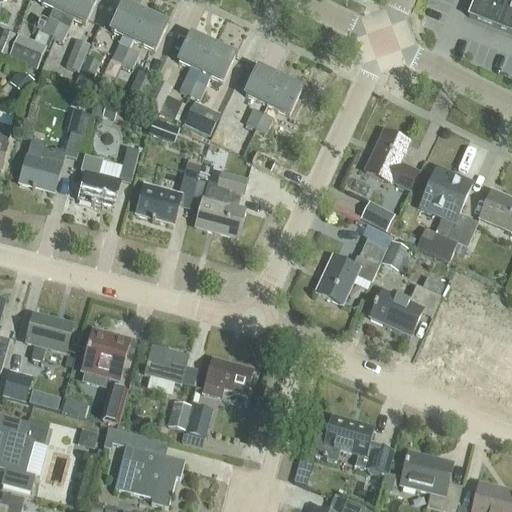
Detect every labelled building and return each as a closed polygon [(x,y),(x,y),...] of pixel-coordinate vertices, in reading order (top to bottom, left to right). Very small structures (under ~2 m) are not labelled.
[(9,0),(17,3),(17,0),(0,0),(0,12),(3,0),(9,0)] [(52,42),(63,18),(71,0),(44,0),(41,8),(52,13),(41,36),(52,42)] [(94,0),(71,0),(63,18),(52,42),(62,46),(73,22),(85,28),(97,1),(94,0)] [(511,0),(475,0),(468,19),(511,36),(511,0)] [(128,53),(132,45),(130,44),(142,17),(123,8),(110,35),(121,40),(110,63),(121,68),(128,53)] [(154,55),(167,28),(142,17),(130,44),(132,45),(154,55)] [(17,38),(3,33),(0,39),(0,59),(7,62),(15,42),(17,38)] [(188,100),(199,76),(212,49),(190,39),(178,66),(189,72),(178,95),(188,100)] [(28,48),(15,42),(7,62),(35,74),(45,51),(29,44),(28,48)] [(89,48),(75,43),(64,71),(78,76),(89,48)] [(212,49),(199,76),(188,100),(190,101),(198,104),(199,105),(210,81),(222,87),(234,60),(212,49)] [(102,56),(90,50),(75,85),(87,91),(102,56)] [(138,58),(128,53),(121,68),(132,73),(138,58)] [(244,128),(255,133),(279,82),(257,72),(244,99),(256,105),(252,114),(251,114),(244,128)] [(19,74),(11,85),(25,95),(33,85),(19,74)] [(140,111),(152,84),(138,78),(129,97),(126,104),(140,111)] [(257,134),(252,144),(244,160),(245,160),(244,161),(264,172),(273,155),(261,148),(272,124),(276,115),(288,120),(301,93),(279,82),(255,133),(257,134)] [(158,119),(171,91),(156,84),(143,112),(158,119)] [(219,118),(193,106),(183,129),(208,141),(219,118)] [(105,110),(102,121),(114,124),(117,113),(105,110)] [(226,121),(217,141),(244,153),(253,133),(226,121)] [(166,129),(153,124),(148,138),(161,143),(166,129)] [(0,173),(1,174),(7,148),(11,131),(0,128),(0,173)] [(408,194),(417,176),(399,168),(409,147),(383,135),(364,176),(390,188),(391,186),(408,194)] [(75,163),(82,140),(70,137),(64,160),(75,163)] [(26,160),(18,188),(53,197),(61,169),(40,164),(43,153),(40,147),(31,144),(26,160)] [(138,155),(126,151),(119,180),(131,184),(138,155)] [(190,154),(186,167),(200,171),(204,158),(190,154)] [(77,204),(112,213),(120,185),(98,179),(102,165),(84,160),(80,175),(85,176),(77,204)] [(178,209),(189,212),(200,171),(186,167),(178,199),(181,199),(178,209)] [(424,233),(416,252),(430,258),(448,266),(452,257),(456,247),(467,223),(466,222),(458,219),(460,214),(472,187),(436,171),(424,198),(422,204),(418,211),(442,222),(435,238),(424,233)] [(236,242),(244,214),(236,212),(240,199),(242,199),(246,185),(221,178),(217,192),(208,189),(209,188),(208,187),(204,203),(203,203),(195,231),(236,242)] [(135,219),(173,229),(178,209),(181,199),(178,199),(143,189),(135,219)] [(479,222),(511,236),(511,204),(490,195),(479,222)] [(359,223),(385,237),(394,219),(385,215),(383,219),(366,210),(359,223)] [(467,223),(456,247),(466,252),(477,227),(467,223)] [(332,260),(315,297),(342,309),(355,281),(370,288),(386,253),(366,244),(354,271),(332,260)] [(394,274),(404,252),(391,246),(381,268),(394,274)] [(462,276),(455,273),(450,284),(457,287),(462,276)] [(382,295),(369,322),(410,341),(421,317),(430,321),(440,301),(416,290),(408,307),(382,295)] [(0,321),(4,306),(0,304),(0,375),(0,376),(9,344),(0,341),(0,321)] [(430,350),(451,359),(466,323),(445,314),(430,350)] [(64,357),(72,329),(33,318),(25,347),(35,350),(31,363),(41,366),(45,352),(64,357)] [(487,332),(466,323),(451,359),(472,368),(487,332)] [(487,332),(472,368),(493,377),(508,341),(487,332)] [(92,335),(80,378),(117,388),(129,345),(92,335)] [(511,384),(511,342),(508,341),(493,377),(511,384)] [(151,350),(143,379),(150,381),(147,391),(170,397),(173,387),(181,389),(188,360),(151,350)] [(67,360),(64,369),(71,371),(74,362),(67,360)] [(204,388),(205,388),(202,398),(219,403),(222,393),(245,400),(252,375),(211,363),(204,388)] [(8,379),(2,400),(22,406),(25,407),(32,380),(9,374),(8,379)] [(64,410),(72,378),(58,374),(50,406),(64,410)] [(118,429),(127,396),(109,391),(99,424),(118,429)] [(184,434),(189,410),(172,406),(166,430),(184,434)] [(0,436),(5,438),(0,455),(0,472),(5,473),(1,488),(30,496),(34,480),(25,478),(33,446),(43,449),(48,429),(28,424),(27,427),(0,420),(0,436)] [(386,480),(392,457),(368,450),(373,433),(331,421),(327,436),(317,433),(310,458),(314,459),(336,465),(339,454),(359,460),(356,471),(386,480)] [(184,435),(205,441),(208,428),(188,422),(184,435)] [(139,455),(143,441),(107,432),(102,452),(109,453),(111,448),(125,451),(114,494),(152,503),(150,508),(164,511),(167,511),(175,482),(179,484),(184,466),(139,455)] [(81,435),(78,451),(93,454),(97,439),(81,435)] [(301,456),(298,467),(300,467),(311,470),(314,459),(310,458),(303,456),(301,456)] [(455,511),(461,491),(447,487),(451,468),(408,457),(399,490),(429,497),(425,511),(455,511)] [(398,480),(395,479),(389,477),(383,498),(392,501),(398,481),(398,480)] [(511,511),(511,496),(479,488),(472,511),(465,511),(458,510),(457,511),(511,511)] [(0,511),(20,511),(23,504),(3,498),(0,506),(0,511)] [(355,511),(333,502),(328,511),(355,511)]
